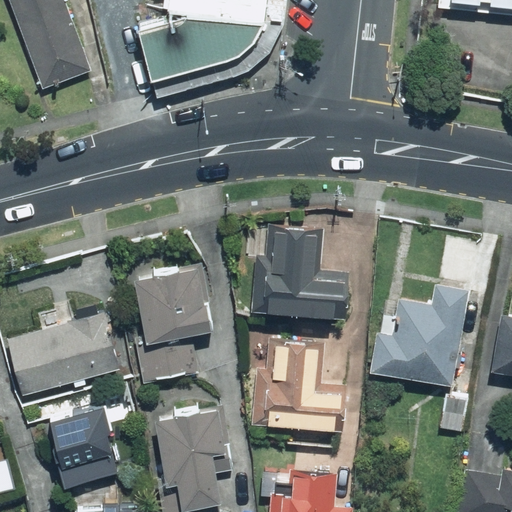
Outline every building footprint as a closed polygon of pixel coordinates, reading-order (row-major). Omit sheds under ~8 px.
[(63,0),(9,0),(43,85),(89,68),(63,0)] [(125,26),(145,87),(217,64),(249,41),(266,3),(266,0),(153,0),(151,14),(125,26)] [(511,0),(446,0),(446,2),(511,8),(511,0)] [(310,267),(313,226),(254,222),(248,308),(340,314),(343,269),(310,267)] [(133,337),(142,377),(195,365),(187,328),(203,324),(189,264),(129,277),(142,335),(133,337)] [(463,288),(430,281),(426,301),(388,293),(384,312),(374,310),(363,364),(444,381),(463,288)] [(511,314),(493,312),(485,369),(511,373),(511,314)] [(102,314),(0,340),(13,391),(115,365),(102,314)] [(255,367),(250,424),(335,431),(339,384),(313,382),(317,344),(268,340),(265,368),(255,367)] [(469,393),(441,388),(435,427),(463,432),(469,393)] [(40,420),(60,482),(86,500),(120,489),(92,403),(40,420)] [(187,502),(213,497),(205,450),(218,448),(211,405),(146,416),(163,511),(187,511),(188,511),(187,502)] [(0,491),(12,488),(2,454),(0,454),(0,491)] [(464,468),(459,511),(511,511),(511,459),(510,459),(508,474),(464,468)] [(265,492),(263,511),(350,511),(351,507),(333,505),(336,480),(288,475),(286,494),(265,492)]
